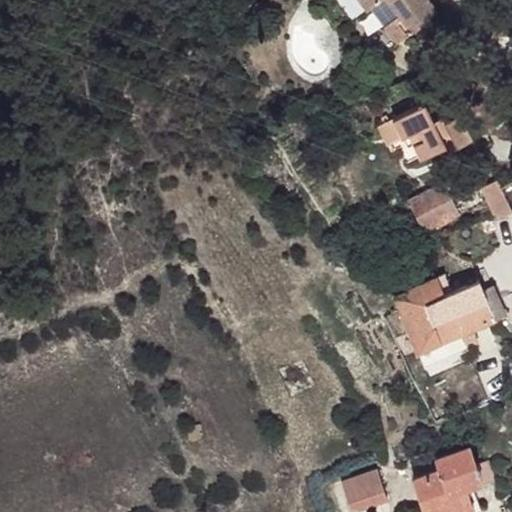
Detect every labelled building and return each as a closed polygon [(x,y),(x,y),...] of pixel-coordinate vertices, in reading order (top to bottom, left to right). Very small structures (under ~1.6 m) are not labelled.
[(411,33),(438,12),(429,0),(359,0),(367,11),(371,8),(385,27),(399,16),(411,33)] [(397,43),(411,33),(399,16),(385,27),(397,43)] [(425,102),(393,118),(402,136),(406,146),(413,143),(420,158),(446,145),(443,140),(451,136),(456,147),(471,140),(459,114),(463,112),(458,101),(447,104),(438,108),(441,116),(434,120),(425,102)] [(387,143),(402,136),(393,118),(378,125),(387,143)] [(495,216),(511,211),(511,209),(497,180),(481,188),(495,216)] [(444,181),(407,198),(423,232),(460,214),(444,181)] [(497,318),(483,288),(470,292),(467,284),(451,290),(445,274),(395,293),(403,310),(407,308),(417,329),(411,331),(418,349),(423,347),(430,362),(467,346),(461,332),(471,328),(497,318)] [(483,288),(497,318),(506,314),(492,284),(483,288)] [(407,308),(403,310),(411,331),(417,329),(407,308)] [(461,332),(467,346),(477,342),(471,328),(461,332)] [(425,364),(430,362),(423,347),(418,349),(425,364)] [(196,438),(201,435),(200,424),(188,425),(190,437),(196,438)] [(424,511),(429,511),(470,498),(466,485),(482,480),(483,483),(496,478),(490,458),(476,463),(470,444),(435,455),(439,467),(413,476),(424,511)] [(376,468),(341,480),(351,511),(387,499),(376,468)] [(429,511),(468,511),(474,510),(470,498),(429,511)]
